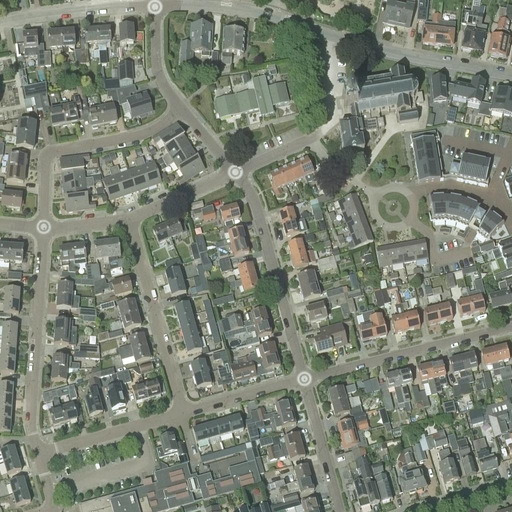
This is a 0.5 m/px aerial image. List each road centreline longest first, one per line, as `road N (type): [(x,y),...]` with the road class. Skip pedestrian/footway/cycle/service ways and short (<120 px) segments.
road 1 (residential): [(154,6),(261,13),(363,46),(511,76)]
road 2 (residential): [(37,454),(31,418),(43,226)]
road 3 (residential): [(303,379),(254,206),(235,172)]
road 4 (residential): [(43,226),(47,155),(148,133),(182,110)]
road 5 (residential): [(511,327),(303,379)]
road 6 (residential): [(183,413),(129,219)]
road 7 (residential): [(235,172),(308,139),(343,178),(377,196)]
road 8 (residential): [(0,23),(154,6)]
road 9 (residential): [(183,413),(37,454)]
road 10 (residential): [(339,511),(303,379)]
road 11 (residential): [(303,379),(183,413)]
